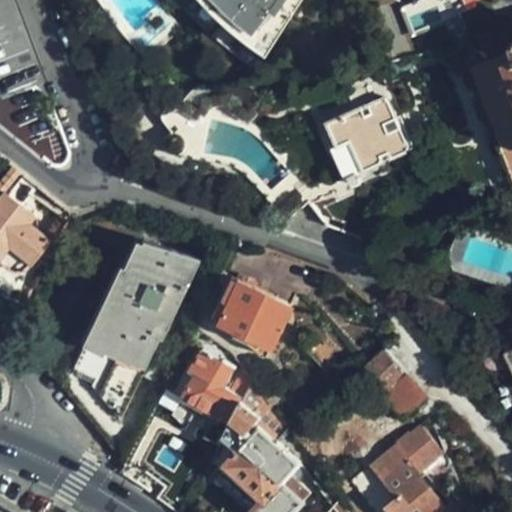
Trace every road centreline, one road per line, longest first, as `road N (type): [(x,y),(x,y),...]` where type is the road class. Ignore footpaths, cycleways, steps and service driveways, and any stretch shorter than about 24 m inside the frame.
road 1 (residential): [(86,182),(361,269)]
road 2 (residential): [(86,182),(88,153),(34,0)]
road 3 (secondary): [(27,452),(136,511)]
